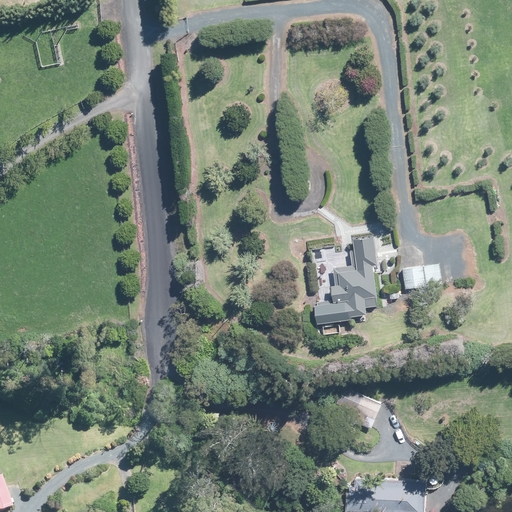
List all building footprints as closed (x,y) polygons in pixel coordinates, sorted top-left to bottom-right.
[(377,262),(374,235),(350,238),(353,264),(332,267),(334,282),(331,282),(333,300),(313,303),(316,322),(367,315),(365,306),(379,304),(373,263),(377,262)] [(332,269),(323,261),(315,270),(324,278),(332,269)] [(422,266),(401,269),(403,288),(424,285),(422,266)] [(370,428),(381,401),(342,384),(331,412),(370,428)] [(424,511),(426,476),(347,474),(345,509),(381,510),(380,511),(424,511)] [(0,511),(11,508),(0,479),(0,511)]
